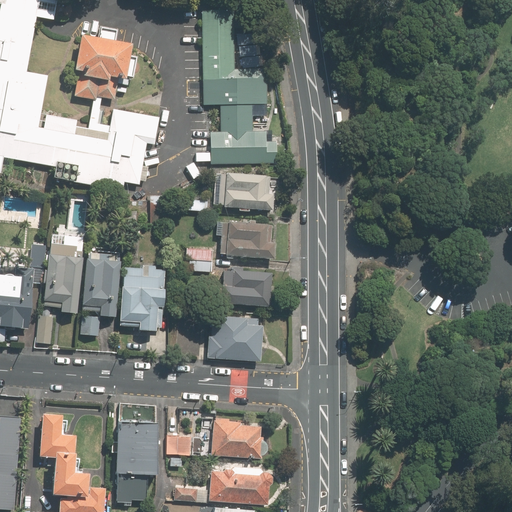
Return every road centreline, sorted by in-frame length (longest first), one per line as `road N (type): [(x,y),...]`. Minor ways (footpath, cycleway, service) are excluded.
road 1 (primary): [(296,0),(318,137),(323,388)]
road 2 (secondary): [(0,369),(323,388)]
road 3 (primary): [(323,388),(323,511)]
road 4 (unclassified): [(425,511),(511,424)]
